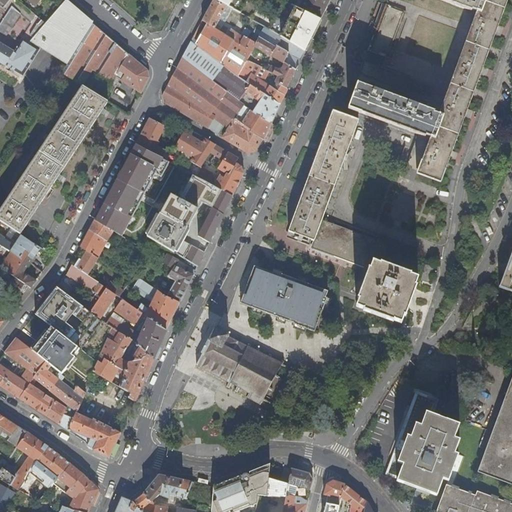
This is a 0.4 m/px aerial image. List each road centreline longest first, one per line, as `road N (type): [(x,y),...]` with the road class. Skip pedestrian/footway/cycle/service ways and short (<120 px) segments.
road 1 (residential): [(131,453),(349,0)]
road 2 (residential): [(164,64),(54,272),(0,342)]
road 3 (residential): [(511,47),(470,156),(417,347)]
road 4 (residential): [(325,456),(271,449),(210,467),(131,453)]
road 5 (residential): [(511,203),(449,334),(417,347)]
road 6 (residential): [(116,481),(0,400)]
road 7 (residential): [(417,347),(372,391),(335,460)]
